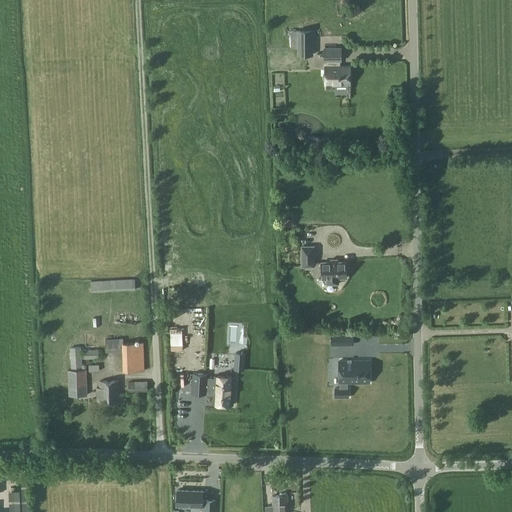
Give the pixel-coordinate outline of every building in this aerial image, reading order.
[(312,55),(312,30),(298,30),(298,55),(312,55)] [(340,67),(340,61),(341,61),(341,48),(325,48),(325,61),(328,61),(328,67),(326,67),(326,84),(350,84),(350,67),(340,67)] [(280,71),(270,71),(269,90),(279,90),(280,71)] [(280,228),(288,228),(293,228),(293,220),(288,220),(288,216),(280,216),(280,228)] [(304,266),(315,265),(314,246),(303,246),(304,266)] [(339,284),(339,278),(347,278),(347,274),(349,272),(349,268),(347,266),(347,262),(322,263),(323,279),(327,279),(327,284),(339,284)] [(93,291),(136,289),(135,280),(92,282),(93,291)] [(341,334),(332,335),(332,345),(341,345),(341,334)] [(124,343),(124,339),(105,340),(106,352),(124,351),(125,372),(145,372),(144,343),(124,343)] [(83,370),(81,347),(71,348),(72,370),(69,370),(70,395),(87,394),(86,370),(83,370)] [(236,353),(235,369),(243,370),(244,354),(236,353)] [(338,381),(338,391),(353,392),(353,381),(350,381),(350,377),(369,378),(369,360),(342,359),(341,377),(343,377),(342,381),(338,381)] [(195,375),(194,394),(205,394),(206,375),(195,375)] [(214,376),(213,403),(217,403),(217,405),(233,405),(234,377),(214,376)] [(119,393),(118,381),(100,381),(100,388),(97,388),(97,403),(118,403),(123,402),(123,393),(119,393)] [(130,391),(148,390),(148,381),(129,382),(130,391)] [(263,510),(263,485),(243,485),(244,507),(250,506),(250,511),(263,510)] [(203,491),(177,490),(177,506),(202,507),(201,511),(214,511),(215,500),(203,500),(203,491)] [(272,511),(287,511),(287,496),(272,496),(272,511)]
